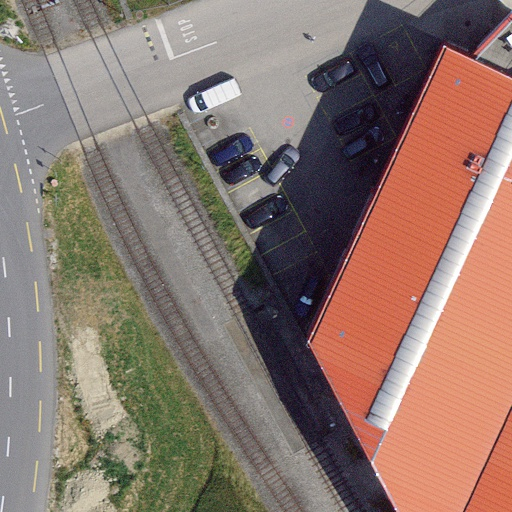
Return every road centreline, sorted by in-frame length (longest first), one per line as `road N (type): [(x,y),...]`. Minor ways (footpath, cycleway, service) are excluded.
road 1 (unclassified): [(386,0),(117,75),(0,121)]
road 2 (unclassified): [(0,226),(12,336),(5,511)]
